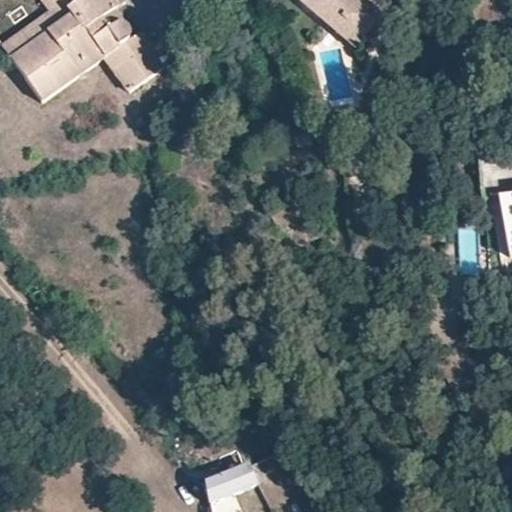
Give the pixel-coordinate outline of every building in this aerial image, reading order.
[(129,27),(123,20),(110,30),(104,20),(117,11),(108,0),(62,0),(75,17),(13,62),(42,104),(44,104),(105,60),(129,93),(168,66),(143,31),(130,41),(131,36),(131,32),(129,27)] [(316,0),(310,9),(338,26),(347,12),(361,20),(359,22),(371,29),(373,27),(387,35),(399,15),(380,3),(381,0),(316,0)] [(110,30),(123,20),(117,11),(104,20),(110,30)] [(377,51),(387,35),(373,27),(371,29),(359,22),(361,20),(347,12),(338,26),(377,51)] [(511,193),(500,195),(508,256),(511,255),(511,193)] [(246,466),(204,484),(211,508),(257,486),(246,466)]
